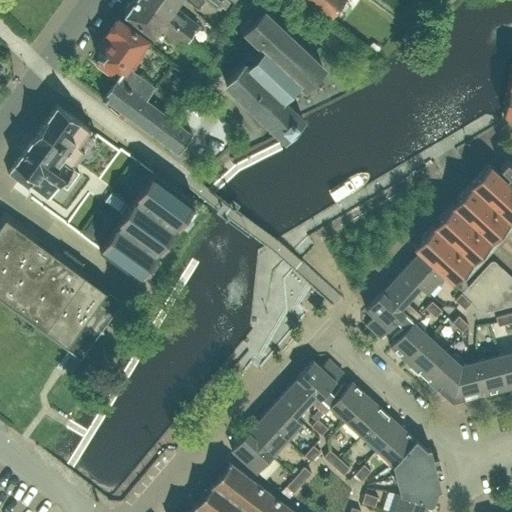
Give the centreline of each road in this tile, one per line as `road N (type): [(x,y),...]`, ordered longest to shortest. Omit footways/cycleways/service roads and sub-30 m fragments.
road 1 (residential): [(134,511),(308,327)]
road 2 (residential): [(472,467),(308,327)]
road 3 (residential): [(40,70),(158,156)]
